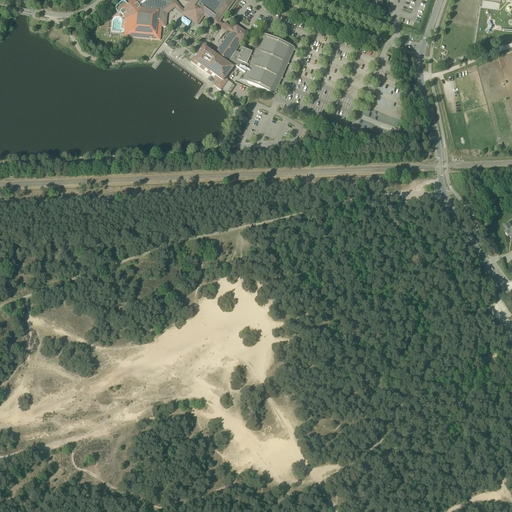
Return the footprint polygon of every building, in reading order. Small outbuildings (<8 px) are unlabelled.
[(160,40),(161,27),(166,27),(166,22),(166,20),(164,20),(165,8),(167,8),(174,2),(174,0),(127,0),(117,8),(126,19),(124,37),(129,37),(160,40)] [(203,13),(216,23),(232,0),(190,0),(189,3),(190,4),(184,13),(197,23),(203,13)] [(382,1),(378,0),(370,0),(368,6),(376,9),(377,8),(380,9),(382,1)] [(248,34),(235,25),(230,33),(227,36),(227,37),(220,47),(216,52),(204,43),(190,62),(217,81),(214,86),(221,91),(228,81),(225,79),(234,66),(245,73),(241,81),(275,95),(295,48),(262,34),(253,53),(242,48),(240,54),(235,52),(248,34)] [(229,94),(235,86),(232,84),(227,92),(229,94)]
